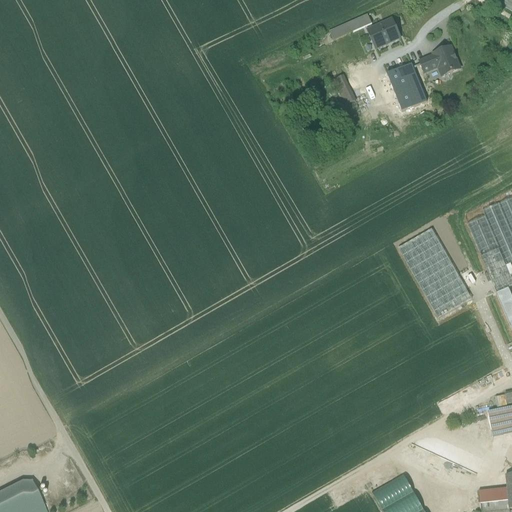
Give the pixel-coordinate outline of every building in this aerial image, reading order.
[(367,16),(330,33),(334,43),(353,34),(352,33),(371,25),(367,16)] [(389,17),(374,24),(380,37),(378,38),(382,46),(399,39),(389,17)] [(371,25),(352,33),(353,34),(362,54),(382,46),(378,38),(380,37),(374,24),(371,25)] [(451,49),(433,56),(433,57),(426,61),(430,72),(438,69),(441,75),(449,72),(450,75),(460,71),(451,49)] [(396,73),(407,68),(404,60),(392,65),(396,73)] [(426,61),(419,63),(424,75),(430,72),(426,61)] [(297,76),(308,72),(304,62),(293,66),(297,76)] [(424,75),(419,63),(416,65),(421,76),(416,78),(418,84),(426,81),(424,75)] [(340,72),(336,65),(328,69),(331,76),(340,72)] [(421,76),(416,65),(411,67),(416,78),(421,76)] [(416,78),(411,67),(407,68),(396,73),(387,76),(402,113),(426,103),(418,84),(416,78)] [(343,77),(331,82),(345,109),(356,103),(343,77)] [(511,198),(498,205),(511,237),(511,198)] [(511,264),(511,237),(498,205),(482,212),(484,217),(506,267),(509,265),(511,264)] [(481,257),(480,258),(496,295),(508,289),(511,287),(511,281),(510,277),(511,275),(511,271),(509,265),(506,267),(484,217),(467,225),(481,257)] [(472,301),(432,231),(398,250),(438,320),(472,301)] [(511,298),(508,289),(496,295),(511,331),(511,298)] [(511,408),(488,414),(492,437),(511,433),(511,408)] [(438,479),(452,486),(460,470),(446,463),(438,479)] [(371,493),(382,511),(414,493),(403,475),(371,493)] [(31,483),(0,498),(0,511),(45,511),(45,510),(31,483)] [(507,489),(479,492),(481,506),(508,503),(507,489)] [(382,511),(381,511),(422,511),(424,511),(414,493),(382,511)] [(508,503),(481,506),(481,511),(508,511),(509,511),(508,503)]
